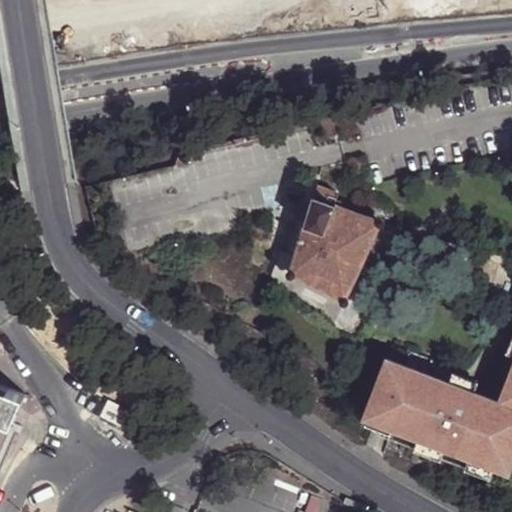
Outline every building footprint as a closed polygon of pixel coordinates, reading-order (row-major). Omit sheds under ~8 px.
[(319,185),(315,196),(336,204),(340,192),(319,185)] [(299,252),(293,272),(347,300),(382,220),(336,204),(315,196),(310,214),(302,240),(299,252)] [(288,249),(299,252),(302,240),(310,214),(300,211),(296,221),(292,235),(288,249)] [(278,230),(292,235),(296,221),(282,217),(278,230)] [(450,377),(388,353),(364,414),(368,420),(373,426),(377,429),(382,432),(384,433),(389,435),(393,425),(418,435),(445,445),(469,454),(491,463),(505,468),(511,450),(511,449),(511,366),(500,397),(476,387),(450,377)] [(450,377),(476,387),(479,378),(454,368),(450,377)] [(0,416),(14,424),(26,395),(0,384),(0,416)] [(108,400),(100,417),(132,434),(141,417),(108,400)] [(445,445),(418,435),(414,444),(441,455),(445,445)] [(491,463),(469,454),(465,464),(488,473),(491,463)]
